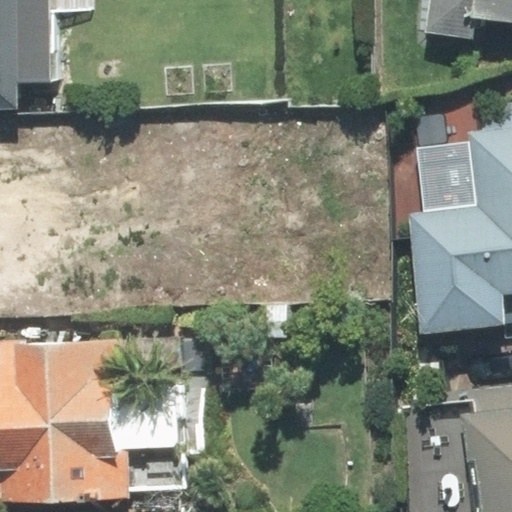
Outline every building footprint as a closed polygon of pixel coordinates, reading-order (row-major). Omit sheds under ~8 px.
[(0,0),(0,106),(31,107),(31,79),(64,79),(64,0),(0,0)] [(511,0),(443,0),(440,28),(493,34),(495,11),(511,12),(511,0)] [(511,98),(480,102),(484,137),(391,148),(402,241),(424,238),(434,326),(511,316),(511,98)] [(0,156),(0,301),(62,301),(61,167),(27,168),(26,156),(0,156)] [(150,488),(204,488),(204,335),(18,335),(18,496),(151,497),(150,488)] [(494,511),(511,511),(511,407),(482,411),(494,511)]
